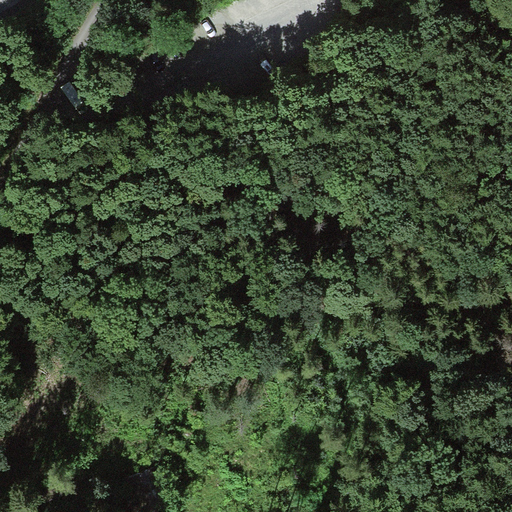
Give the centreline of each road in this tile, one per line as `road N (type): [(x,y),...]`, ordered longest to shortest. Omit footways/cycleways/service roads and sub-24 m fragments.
road 1 (track): [(511,300),(343,301),(0,332)]
road 2 (track): [(0,195),(41,110),(118,107),(226,59),(317,0)]
road 3 (residential): [(41,110),(109,0)]
